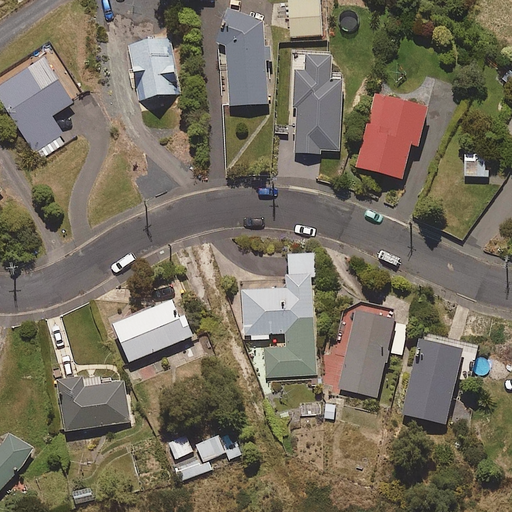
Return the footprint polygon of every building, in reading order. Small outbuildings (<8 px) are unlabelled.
[(320,0),(310,0),(290,2),(292,38),(324,36),(320,0)] [(231,10),(218,44),(227,48),(230,107),(269,105),(267,60),(273,60),(273,48),(268,48),(267,23),(231,10)] [(170,38),(129,45),(139,100),(180,92),(170,38)] [(48,58),(0,87),(0,97),(34,154),(64,136),(52,117),(75,103),(48,58)] [(333,64),(304,63),(303,78),(296,78),(293,158),(321,159),(321,155),(341,155),(343,88),(332,88),(333,64)] [(430,109),(378,96),(360,170),(406,181),(414,146),(421,148),(430,109)] [(486,155),(465,155),(465,177),(490,178),(490,172),(486,172),(486,155)] [(288,349),(265,350),(266,378),(319,375),(314,278),(318,278),(317,254),(289,255),(290,275),(287,275),(288,289),(244,291),(246,336),(253,336),(253,340),(270,340),(269,335),(287,334),(288,349)] [(176,302),(115,326),(131,364),(196,337),(188,317),(183,319),(176,302)] [(359,311),(339,388),(378,398),(398,321),(359,311)] [(420,338),(402,414),(448,424),(459,379),(473,382),(477,364),(466,361),(469,349),(420,338)] [(86,379),(59,383),(67,433),(132,422),(126,382),(87,388),(86,379)] [(196,452),(175,461),(182,480),(213,467),(209,457),(225,450),(229,459),(241,454),(231,430),(221,434),(220,432),(192,444),(196,452)] [(196,452),(192,444),(188,433),(167,442),(175,461),(196,452)] [(0,491),(22,468),(35,449),(11,436),(7,444),(0,450),(0,491)]
